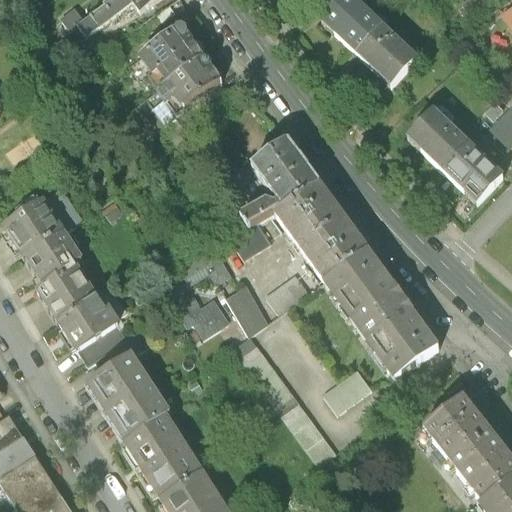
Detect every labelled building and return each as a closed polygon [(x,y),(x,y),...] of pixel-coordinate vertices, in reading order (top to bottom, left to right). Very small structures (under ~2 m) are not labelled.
[(162,0),(116,0),(105,8),(106,11),(78,31),(86,42),(133,7),(140,17),(162,0)] [(348,0),(347,0),(320,29),(352,59),(357,65),(389,95),(417,66),(348,0)] [(466,0),(453,11),(469,30),(495,9),(488,0),(466,0)] [(511,10),(500,20),(511,35),(511,10)] [(205,62),(183,32),(142,63),(154,80),(150,81),(160,94),(205,62)] [(157,136),(225,86),(205,62),(160,94),(148,104),(154,113),(145,120),(157,136)] [(481,134),(500,154),(511,143),(511,110),(509,107),(481,134)] [(434,118),(407,146),(475,212),(503,184),(434,118)] [(320,190),(289,145),(248,174),(269,203),(279,218),(320,190)] [(207,183),(242,161),(233,146),(198,172),(207,183)] [(291,250),(339,216),(320,190),(279,218),(272,224),(291,250)] [(55,234),(36,203),(0,224),(0,229),(17,257),(55,234)] [(269,203),(239,224),(250,239),(272,224),(279,218),(269,203)] [(322,294),(370,260),(339,216),(291,250),(322,294)] [(17,257),(55,319),(103,290),(83,258),(73,264),(55,234),(17,257)] [(216,288),(229,281),(213,255),(163,286),(188,331),(193,327),(203,343),(226,327),(213,307),(200,316),(193,305),(190,307),(181,294),(209,277),(216,288)] [(358,345),(406,311),(370,260),(322,294),(358,345)] [(295,280),(265,302),(279,321),(309,299),(295,280)] [(49,323),(69,356),(123,324),(103,290),(55,319),(49,323)] [(245,292),(225,305),(248,343),(269,331),(245,292)] [(392,393),(440,358),(406,311),(358,345),(392,393)] [(115,343),(119,359),(146,353),(143,337),(115,343)] [(250,344),(232,356),(318,474),(336,461),(250,344)] [(134,363),(86,393),(123,451),(165,424),(171,421),(134,363)] [(372,396),(357,377),(323,402),(337,421),(372,396)] [(186,388),(193,399),(202,394),(195,382),(186,388)] [(491,440),(463,405),(422,438),(450,473),(491,440)] [(0,458),(23,444),(9,423),(6,425),(0,428),(0,458)] [(159,507),(201,480),(165,424),(123,451),(159,507)] [(511,466),(491,440),(450,473),(481,511),(487,511),(511,492),(511,466)] [(0,487),(36,464),(23,444),(0,458),(0,487)] [(0,488),(12,508),(49,484),(36,464),(0,487),(0,488)] [(159,507),(162,511),(221,511),(201,480),(159,507)] [(14,511),(50,511),(63,505),(49,484),(12,508),(14,511)] [(511,511),(511,492),(487,511),(511,511)]
